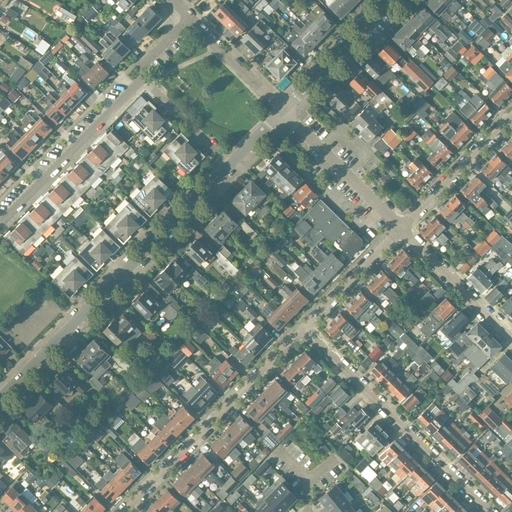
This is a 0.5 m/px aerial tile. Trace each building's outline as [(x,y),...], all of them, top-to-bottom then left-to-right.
[(120,0),(117,4),(124,11),(125,11),(126,11),(131,5),(132,5),(133,4),(136,0),(120,0)] [(232,10),(228,6),(234,0),(226,0),(214,13),(222,21),(232,10)] [(258,14),(268,4),(263,0),(261,0),(253,9),(258,14)] [(274,10),(281,3),(277,0),(273,0),(269,5),(274,10)] [(349,9),(339,0),(332,0),(333,1),(329,5),(341,17),(342,18),(346,13),(345,12),(349,9)] [(357,2),(354,0),(339,0),(349,9),(352,6),(353,7),(357,2)] [(454,13),(440,0),(429,0),(427,2),(439,14),(443,9),(451,16),(454,13)] [(450,3),(452,0),(440,0),(454,13),(457,10),(450,3)] [(504,9),(510,2),(507,0),(503,0),(499,4),(504,9)] [(493,22),(502,12),(493,4),(489,8),(494,13),(489,18),(493,22)] [(229,28),(248,9),(244,5),(241,9),(242,10),(237,15),(232,10),(222,21),(229,28)] [(335,25),(322,13),(324,12),(317,5),(308,14),(326,32),(330,28),(331,29),(335,25)] [(72,24),(77,16),(60,6),(55,14),(72,24)] [(157,23),(163,18),(157,12),(156,13),(150,7),(136,21),(147,32),(156,22),(157,23)] [(420,11),(416,15),(434,33),(438,29),(436,28),(440,24),(435,18),(423,7),(419,10),(420,11)] [(97,11),(94,8),(88,13),(91,16),(97,11)] [(18,14),(10,9),(7,14),(15,19),(18,14)] [(247,25),(244,22),(253,13),(248,9),(229,28),(237,36),(247,25)] [(272,19),(263,11),(258,15),(267,24),(272,19)] [(326,32),(308,14),(305,17),(308,21),(304,25),(319,39),(326,32)] [(434,33),(416,15),(409,22),(420,33),(424,37),(428,32),(432,36),(434,33)] [(511,25),(511,21),(505,15),(501,19),(510,28),(511,25)] [(113,26),(118,21),(115,18),(113,20),(111,17),(108,20),(113,26)] [(491,23),(485,17),(480,22),(486,28),(491,23)] [(272,39),(277,35),(261,19),(240,40),(255,54),(262,47),(264,49),(273,39),(272,39)] [(147,32),(136,21),(127,31),(138,41),(147,32)] [(495,34),(502,27),(496,21),(489,28),(495,34)] [(125,29),(118,22),(114,27),(120,33),(125,29)] [(416,37),(420,33),(409,22),(402,30),(420,48),(423,44),(416,37)] [(485,30),(478,23),(471,29),(479,37),(485,30)] [(319,39),(304,25),(300,29),(294,24),(291,27),(293,29),(312,47),(319,39)] [(120,33),(114,27),(113,27),(111,25),(107,29),(116,37),(120,33)] [(312,47),(293,29),(290,32),(294,35),(289,40),(305,55),(309,51),(308,51),(312,47)] [(494,35),(488,29),(482,35),(488,41),(494,35)] [(420,48),(402,30),(398,34),(397,33),(393,37),(409,52),(414,48),(417,51),(415,52),(421,58),(425,53),(420,48)] [(74,34),(71,38),(82,48),(85,45),(74,34)] [(100,48),(86,34),(81,38),(96,53),(100,48)] [(64,44),(69,38),(66,35),(60,41),(64,44)] [(130,49),(119,38),(114,43),(106,35),(102,38),(122,58),(130,49)] [(293,60),(298,55),(277,35),(272,39),(273,39),(264,49),(270,55),(263,61),(267,65),(267,66),(278,77),(282,77),(287,72),(289,72),(292,69),(291,68),(296,63),(293,60)] [(465,36),(462,39),(468,45),(472,40),(468,36),(465,36)] [(122,58),(102,38),(99,42),(107,50),(103,55),(114,66),(122,58)] [(483,38),(477,44),(483,50),(489,44),(483,38)] [(466,50),(457,42),(451,49),(459,57),(466,50)] [(53,55),(62,46),(59,43),(50,52),(53,55)] [(433,82),(418,67),(410,60),(407,62),(389,44),(385,48),(382,48),(380,51),(379,53),(379,54),(391,66),(395,62),(424,91),(433,82)] [(470,61),(480,52),(473,46),(464,55),(470,61)] [(457,56),(450,49),(444,55),(451,62),(457,56)] [(92,51),(88,55),(95,62),(99,58),(92,51)] [(83,54),(79,59),(82,62),(101,80),(108,73),(97,62),(94,66),(89,62),(90,61),(86,57),(83,54)] [(397,77),(384,65),(381,68),(372,58),(364,67),(374,78),(373,79),(379,86),(388,77),(392,82),(397,77)] [(443,58),(438,64),(443,68),(448,63),(443,58)] [(101,80),(82,62),(79,59),(75,62),(82,69),(78,73),(93,88),(101,80)] [(67,69),(58,60),(54,64),(63,73),(67,69)] [(511,65),(507,61),(499,68),(511,80),(511,65)] [(43,69),(38,65),(34,69),(39,73),(43,69)] [(435,79),(421,65),(418,67),(433,82),(435,79)] [(16,83),(25,72),(19,67),(10,78),(16,83)] [(450,83),(458,73),(452,67),(443,76),(450,83)] [(511,92),(511,88),(503,81),(495,73),(488,81),(506,98),(511,92)] [(381,90),(372,81),(369,84),(359,74),(355,78),(353,78),(351,80),(350,83),(353,86),(352,87),(359,94),(364,89),(373,98),(377,94),(381,90)] [(506,98),(488,81),(481,75),(478,78),(493,92),(488,96),(498,107),(506,98)] [(87,93),(76,83),(72,87),(62,77),(59,81),(60,82),(79,101),(87,93)] [(23,91),(30,83),(25,78),(18,87),(23,91)] [(38,81),(35,85),(39,89),(43,85),(38,81)] [(79,101),(60,82),(57,85),(65,94),(61,98),(72,108),(79,101)] [(0,88),(6,93),(10,88),(4,83),(0,88)] [(346,104),(351,99),(341,90),(330,101),(330,104),(334,108),(336,106),(342,112),(348,105),(346,104)] [(373,120),(385,108),(393,115),(399,109),(381,91),(381,90),(377,94),(373,98),(367,104),(369,105),(350,124),(360,134),(362,132),(373,121),(373,120)] [(20,97),(14,91),(8,97),(14,103),(20,97)] [(72,108),(61,98),(57,101),(49,93),(46,97),(65,115),(72,108)] [(493,112),(483,102),(478,106),(466,94),(463,97),(486,119),(493,112)] [(65,115),(46,97),(42,100),(51,108),(47,113),(57,123),(65,115)] [(465,105),(459,110),(467,118),(468,117),(478,127),(486,119),(463,97),(460,100),(465,105)] [(0,106),(4,110),(10,103),(5,98),(0,102),(0,106)] [(419,112),(427,103),(421,98),(413,106),(419,112)] [(143,130),(158,115),(154,110),(156,108),(149,101),(131,119),(143,130)] [(355,116),(363,109),(358,104),(351,111),(355,116)] [(407,123),(416,113),(411,109),(403,119),(407,123)] [(445,120),(447,123),(466,140),(473,133),(452,112),(445,120)] [(52,129),(41,118),(37,122),(29,114),(25,118),(44,136),(52,129)] [(155,142),(173,124),(165,117),(163,119),(158,115),(143,130),(155,142)] [(44,136),(25,118),(22,121),(30,129),(26,133),(37,144),(44,136)] [(370,141),(385,126),(380,121),(376,124),(373,121),(362,132),(370,141)] [(466,140),(447,123),(444,125),(447,128),(441,134),(447,140),(448,138),(458,148),(466,140)] [(37,144),(26,133),(22,137),(14,129),(11,133),(29,151),(37,144)] [(389,146),(399,137),(391,129),(382,139),(389,146)] [(129,146),(112,130),(108,134),(106,132),(100,138),(119,156),(129,146)] [(403,138),(409,143),(416,136),(410,130),(403,138)] [(453,153),(428,130),(421,137),(424,140),(445,161),(453,153)] [(29,151),(11,133),(7,136),(10,139),(7,143),(12,148),(11,148),(22,159),(29,151)] [(175,162),(191,147),(187,142),(189,140),(181,133),(163,151),(175,162)] [(119,156),(100,138),(95,143),(97,145),(93,150),(109,166),(119,156)] [(389,147),(381,139),(374,147),(382,155),(389,147)] [(445,161),(424,140),(423,140),(419,145),(423,149),(423,148),(431,155),(427,159),(438,169),(445,161)] [(511,144),(509,142),(501,149),(511,160),(511,159),(511,144)] [(187,174),(205,156),(197,149),(195,151),(191,147),(175,162),(187,174)] [(109,166),(93,150),(89,154),(87,152),(81,158),(100,176),(109,166)] [(17,166),(1,151),(0,152),(0,166),(8,174),(17,166)] [(273,177),(285,164),(276,155),(257,174),(261,178),(268,172),(272,176),(273,177)] [(496,155),(488,163),(510,184),(511,181),(511,180),(506,175),(511,169),(496,155)] [(432,174),(417,158),(411,163),(405,157),(402,160),(403,161),(407,164),(425,182),(432,174)] [(100,176),(81,158),(76,163),(78,165),(73,169),(90,186),(100,176)] [(425,182),(407,164),(403,161),(400,164),(411,175),(407,179),(417,189),(425,182)] [(510,184),(488,163),(481,170),(493,183),(501,180),(507,186),(510,184)] [(280,184),(293,171),(285,164),(273,177),(272,176),(266,183),(269,186),(276,180),(280,184)] [(8,174),(0,166),(0,182),(0,183),(8,174)] [(90,186),(73,169),(69,173),(67,171),(62,177),(80,196),(90,186)] [(283,200),(302,180),(293,171),(280,184),(286,190),(280,196),(283,200)] [(174,193),(156,175),(144,187),(160,203),(164,198),(166,200),(174,193)] [(476,175),(468,183),(489,204),(489,203),(494,208),(497,204),(490,197),(489,197),(482,190),(486,186),(476,175)] [(80,196),(62,177),(56,183),(58,185),(54,189),(71,205),(80,196)] [(264,195),(252,183),(243,192),(257,206),(261,203),(259,200),(264,195)] [(489,204),(468,183),(461,191),(471,201),(478,207),(485,214),(490,210),(486,206),(489,204)] [(310,207),(317,200),(315,198),(317,196),(305,184),(291,199),(294,202),(284,212),(288,217),(295,210),(294,210),(301,203),(306,207),(308,205),(310,207)] [(160,203),(144,187),(132,199),(150,217),(158,209),(156,207),(160,203)] [(71,205),(54,189),(50,193),(48,191),(42,197),(61,215),(71,205)] [(257,206),(243,192),(234,201),(246,213),(252,207),(254,210),(257,206)] [(460,212),(466,206),(455,196),(448,204),(466,222),(471,227),(473,224),(460,212)] [(61,215),(42,197),(37,202),(39,204),(35,208),(51,225),(61,215)] [(321,200),(304,217),(292,229),(302,239),(310,247),(322,235),(331,244),(334,241),(339,245),(353,231),(321,200)] [(147,220),(129,202),(117,214),(133,230),(137,225),(139,228),(147,220)] [(466,222),(448,204),(440,212),(450,222),(451,222),(453,224),(458,224),(460,222),(462,225),(466,222)] [(266,205),(261,210),(265,215),(271,209),(266,205)] [(51,225),(35,208),(31,213),(29,211),(23,216),(42,235),(51,225)] [(265,215),(261,210),(257,214),(262,218),(265,215)] [(82,214),(80,215),(86,220),(90,216),(84,211),(82,214)] [(258,235),(246,223),(241,219),(236,224),(224,211),(215,220),(228,232),(233,227),(238,232),(242,229),(253,240),(258,235)] [(133,230),(117,214),(105,226),(123,244),(131,236),(129,234),(133,230)] [(42,235),(23,216),(18,222),(20,224),(16,228),(32,244),(42,235)] [(441,232),(445,227),(435,217),(427,225),(445,243),(448,240),(441,232)] [(228,232),(215,220),(207,229),(221,244),(225,240),(222,238),(228,232)] [(445,243),(427,225),(420,233),(430,243),(435,238),(442,246),(445,243)] [(32,244),(16,228),(11,232),(9,230),(4,236),(22,254),(32,244)] [(120,247),(102,229),(90,241),(106,257),(110,253),(113,255),(120,247)] [(292,230),(287,235),(291,239),(296,235),(292,230)] [(511,236),(505,230),(500,235),(502,237),(510,244),(511,241),(511,236)] [(363,244),(363,243),(362,243),(362,241),(362,240),(361,240),(353,231),(339,245),(350,256),(351,255),(352,256),(354,254),(354,252),(362,244),(363,244)] [(489,235),(485,239),(492,245),(496,241),(489,235)] [(502,237),(496,243),(508,253),(509,251),(511,253),(511,245),(510,244),(502,237)] [(106,257),(90,241),(88,238),(76,250),(97,271),(104,263),(102,261),(106,257)] [(215,257),(207,249),(205,250),(196,241),(186,250),(200,264),(206,258),(210,262),(215,257)] [(487,251),(480,243),(473,248),(481,257),(487,251)] [(496,243),(490,248),(502,259),(508,253),(496,243)] [(230,253),(223,246),(219,251),(226,258),(230,253)] [(279,251),(275,247),(267,254),(281,268),(286,263),(277,254),(279,251)] [(313,250),(316,253),(335,271),(338,268),(339,269),(343,265),(342,264),(331,253),(327,257),(316,247),(313,250)] [(423,276),(417,271),(416,272),(408,265),(413,260),(403,250),(395,257),(418,280),(423,276)] [(241,273),(226,258),(219,251),(216,254),(219,259),(217,261),(235,279),(241,273)] [(471,266),(480,257),(475,252),(466,261),(471,266)] [(335,271),(316,253),(313,257),(321,264),(317,268),(328,280),(332,275),(335,271)] [(94,274),(75,256),(64,268),(80,284),(84,280),(86,282),(94,274)] [(494,265),(474,286),(481,294),(493,282),(488,278),(497,269),(498,270),(502,265),(509,258),(507,256),(500,263),(499,262),(496,264),(494,265)] [(418,280),(395,257),(387,265),(398,275),(402,270),(410,278),(409,280),(414,285),(418,280)] [(474,286),(494,265),(496,264),(491,259),(480,270),(477,267),(466,278),(474,286)] [(36,260),(32,264),(35,267),(38,270),(42,266),(39,263),(36,260)] [(188,273),(175,261),(172,264),(171,263),(165,269),(179,283),(188,273)] [(287,275),(275,263),(271,267),(283,279),(287,275)] [(463,275),(470,268),(465,263),(458,270),(463,275)] [(328,280),(317,268),(313,272),(305,265),(302,268),(320,286),(323,283),(324,284),(328,280)] [(320,286),(302,268),(299,266),(293,271),(300,278),(299,280),(313,294),(313,293),(314,294),(318,290),(317,290),(320,286)] [(80,284),(64,268),(52,280),(70,298),(78,290),(75,288),(80,284)] [(206,281),(193,268),(190,271),(195,277),(194,279),(201,286),(206,281)] [(179,283),(165,269),(159,275),(160,276),(156,280),(169,293),(179,283)] [(382,271),(374,279),(392,297),(395,300),(398,297),(387,286),(392,281),(382,271)] [(270,277),(266,281),(273,289),(277,284),(270,277)] [(395,300),(392,297),(374,279),(366,287),(377,297),(382,292),(389,299),(389,300),(395,305),(398,302),(395,300)] [(243,280),(235,287),(240,292),(247,285),(243,280)] [(503,295),(499,291),(507,283),(503,280),(485,297),(493,305),(503,295)] [(307,299),(297,289),(292,293),(285,286),(281,289),(300,307),(303,304),(304,305),(308,301),(307,300),(307,299)] [(438,299),(444,292),(441,288),(434,295),(438,299)] [(300,307),(281,289),(278,293),(286,300),(282,304),(293,316),(298,311),(297,310),(300,307)] [(374,314),(379,308),(372,301),(371,302),(361,292),(353,300),(378,325),(381,322),(374,314)] [(178,311),(165,299),(161,303),(162,304),(160,305),(151,297),(150,299),(144,293),(140,297),(138,296),(134,301),(135,302),(134,303),(143,311),(141,312),(147,317),(148,316),(152,320),(155,320),(158,317),(159,314),(163,310),(166,312),(164,315),(171,322),(179,313),(178,311)] [(430,294),(423,301),(428,307),(436,299),(435,299),(431,295),(430,294)] [(177,304),(178,302),(172,295),(171,296),(169,295),(165,299),(178,311),(181,308),(177,304)] [(507,316),(511,311),(511,297),(500,308),(507,316)] [(227,298),(222,304),(227,308),(232,302),(227,298)] [(431,319),(420,331),(428,338),(445,321),(444,320),(455,309),(450,304),(450,301),(448,300),(446,300),(445,299),(434,310),(428,316),(431,319)] [(378,325),(353,300),(345,308),(355,318),(358,322),(366,321),(367,320),(375,328),(378,325)] [(242,301),(236,307),(242,312),(244,311),(252,319),(256,315),(248,306),(242,301)] [(293,316),(282,304),(278,308),(270,301),(267,304),(285,322),(288,319),(289,320),(293,316)] [(285,322),(267,304),(263,308),(271,315),(267,319),(278,330),(278,329),(279,330),(282,327),(281,326),(285,322)] [(458,332),(469,321),(460,312),(442,329),(447,333),(453,328),(458,332)] [(340,314),(332,321),(350,339),(359,330),(351,323),(350,324),(340,314)] [(141,333),(140,331),(141,331),(131,322),(131,323),(123,315),(116,323),(114,321),(104,331),(123,349),(134,338),(136,339),(141,333)] [(332,321),(324,329),(335,339),(340,335),(347,342),(345,344),(352,351),(357,346),(350,339),(332,321)] [(394,322),(386,330),(396,339),(403,331),(394,322)] [(272,337),(269,334),(270,333),(266,329),(265,330),(258,323),(257,323),(249,332),(249,333),(263,347),(272,337)] [(458,358),(484,331),(477,324),(467,334),(464,331),(454,341),(447,347),(458,358)] [(198,326),(189,335),(193,340),(202,331),(198,326)] [(157,338),(148,329),(144,333),(152,342),(157,338)] [(470,361),(492,339),(484,331),(458,358),(461,361),(465,356),(470,361)] [(263,347),(249,333),(246,333),(243,337),(243,339),(246,343),(244,345),(254,355),(263,347)] [(405,333),(400,337),(405,342),(409,337),(405,333)] [(477,369),(500,347),(492,339),(470,361),(477,369)] [(196,349),(187,340),(178,348),(188,357),(196,349)] [(0,354),(2,353),(1,353),(6,348),(8,350),(8,349),(0,341),(0,354)] [(111,357),(108,353),(94,341),(85,350),(103,367),(106,370),(111,365),(107,361),(111,357)] [(245,365),(254,355),(244,345),(239,351),(234,346),(228,351),(234,357),(235,356),(237,358),(237,359),(241,363),(242,362),(245,365)] [(414,351),(420,357),(425,351),(420,345),(414,351)] [(377,346),(369,355),(375,361),(383,352),(377,346)] [(186,356),(176,347),(165,358),(174,367),(186,356)] [(416,354),(409,347),(405,351),(412,358),(416,354)] [(397,359),(404,352),(400,349),(393,356),(397,359)] [(103,367),(85,350),(76,359),(89,372),(94,368),(98,372),(103,367)] [(321,368),(304,352),(298,358),(297,358),(295,360),(295,361),(294,363),(305,374),(311,368),(317,373),(321,368)] [(117,353),(113,358),(122,367),(126,371),(130,367),(127,363),(117,353)] [(424,361),(417,354),(413,358),(420,365),(424,361)] [(479,379),(477,382),(492,397),(508,381),(509,382),(510,382),(510,381),(511,379),(511,361),(504,354),(503,355),(504,355),(493,365),(492,366),(493,366),(479,379)] [(237,371),(225,360),(221,364),(214,357),(211,360),(230,379),(233,376),(234,376),(237,373),(237,372),(237,371)] [(377,380),(395,361),(392,357),(385,364),(381,360),(369,372),(377,380)] [(365,370),(372,362),(367,358),(360,365),(365,370)] [(230,379),(211,360),(208,363),(212,367),(209,371),(211,374),(210,375),(222,386),(223,386),(224,386),(227,383),(226,382),(230,379)] [(396,375),(392,371),(399,364),(395,361),(377,380),(384,387),(396,375)] [(431,368),(424,361),(420,366),(426,372),(431,368)] [(299,380),(305,374),(294,363),(292,364),(291,364),(289,366),(289,367),(283,374),(300,390),(305,385),(299,380)] [(159,365),(154,371),(168,385),(174,380),(159,365)] [(89,386),(83,381),(81,384),(69,371),(66,373),(64,371),(54,382),(64,391),(64,392),(64,393),(64,394),(65,395),(66,395),(66,396),(68,396),(69,396),(70,396),(71,395),(72,394),(72,393),(73,392),(73,391),(72,390),(72,389),(71,388),(74,385),(82,393),(89,386)] [(391,394),(410,375),(406,372),(399,379),(396,375),(384,387),(391,394)] [(439,378),(434,372),(430,376),(435,381),(439,378)] [(411,374),(410,375),(391,394),(399,402),(414,387),(410,383),(411,381),(413,383),(416,379),(411,374)] [(217,393),(200,376),(196,379),(199,382),(194,388),(197,391),(208,402),(217,393)] [(103,386),(94,377),(89,381),(99,390),(103,386)] [(326,394),(337,384),(330,377),(320,388),(326,394)] [(465,388),(472,381),(468,377),(466,379),(465,377),(452,389),(458,395),(465,388)] [(271,385),(268,388),(287,406),(290,403),(286,399),(291,393),(287,389),(286,390),(276,381),(275,381),(274,380),(271,384),(271,385)] [(317,414),(331,399),(339,407),(350,396),(339,386),(329,397),(327,396),(313,410),(317,414)] [(442,392),(445,395),(451,389),(448,386),(442,392)] [(410,412),(427,395),(419,387),(412,394),(402,404),(406,408),(406,409),(407,411),(409,411),(410,412)] [(287,406),(268,388),(265,391),(264,391),(260,395),(272,406),(276,402),(288,414),(292,411),(287,406)] [(485,410),(465,388),(458,395),(478,417),(485,410)] [(208,402),(197,391),(192,397),(187,393),(184,396),(199,411),(208,402)] [(315,405),(302,392),(298,396),(311,409),(315,405)] [(455,402),(460,398),(457,394),(452,399),(455,402)] [(48,424),(40,416),(45,411),(46,412),(51,407),(62,417),(66,412),(70,417),(72,415),(53,397),(48,402),(41,395),(25,411),(35,421),(34,423),(42,430),(48,424)] [(268,410),(272,406),(260,395),(256,399),(257,400),(254,403),(272,421),(276,418),(268,410)] [(462,412),(468,406),(464,402),(458,408),(462,412)] [(272,421),(254,403),(251,406),(250,406),(246,410),(247,410),(246,411),(257,422),(261,417),(269,425),(272,421)] [(308,410),(301,403),(296,407),(303,414),(308,410)] [(424,427),(440,411),(432,403),(416,420),(424,427)] [(184,427),(194,417),(184,407),(178,414),(173,409),(169,412),(184,427)] [(334,435),(349,419),(350,421),(341,430),(346,434),(355,426),(358,429),(369,418),(368,416),(368,415),(366,412),(364,413),(361,410),(358,413),(352,407),(330,431),(334,435)] [(337,420),(345,412),(341,408),(334,416),(337,420)] [(502,422),(488,408),(479,417),(493,431),(502,422)] [(432,435),(442,424),(448,419),(440,411),(424,427),(432,435)] [(106,420),(113,427),(121,419),(114,412),(106,420)] [(184,427),(169,412),(166,416),(164,414),(159,419),(176,435),(184,427)] [(478,418),(473,413),(469,416),(475,422),(478,418)] [(247,431),(251,427),(240,416),(240,417),(239,416),(235,420),(236,421),(233,424),(251,442),(255,439),(247,431)] [(484,424),(478,418),(475,422),(481,428),(484,424)] [(176,435),(159,419),(154,424),(156,426),(151,431),(166,446),(176,435)] [(24,445),(30,439),(31,440),(32,439),(15,422),(6,432),(12,438),(6,445),(20,459),(26,452),(23,449),(24,447),(24,445)] [(106,422),(101,427),(114,439),(119,435),(106,422)] [(364,449),(382,430),(381,429),(381,427),(379,425),(378,426),(374,422),(356,441),(364,449)] [(439,443),(455,426),(452,423),(446,429),(442,424),(432,435),(439,443)] [(251,442),(233,424),(230,427),(229,427),(225,431),(237,442),(240,438),(248,446),(251,442)] [(447,450),(463,434),(465,431),(462,428),(459,431),(455,426),(439,443),(447,450)] [(511,429),(502,439),(506,443),(507,444),(511,438),(511,429)] [(372,456),(390,438),(387,435),(387,433),(385,431),(383,431),(382,430),(364,449),(372,456)] [(166,446),(151,431),(143,440),(157,454),(166,446)] [(233,446),(237,442),(225,431),(221,435),(222,435),(219,439),(237,456),(240,453),(233,446)] [(280,441),(270,431),(266,436),(276,446),(280,441)] [(463,434),(447,450),(455,458),(471,442),(467,438),(470,436),(465,431),(463,434)] [(491,442),(496,436),(493,434),(488,440),(491,442)] [(276,446),(266,436),(261,440),(271,450),(276,446)] [(237,456),(219,439),(215,442),(215,441),(211,445),(212,446),(211,446),(222,457),(226,453),(233,460),(237,456)] [(157,454),(143,440),(139,444),(144,448),(138,454),(148,464),(157,454)] [(392,459),(403,449),(395,441),(379,457),(387,465),(392,459)] [(500,442),(493,449),(496,451),(503,444),(500,442)] [(506,443),(500,449),(507,456),(511,451),(511,448),(507,444),(506,443)] [(476,458),(472,453),(477,448),(474,444),(458,461),(466,468),(476,458)] [(329,451),(324,445),(320,448),(325,454),(329,451)] [(82,446),(78,450),(82,455),(87,450),(82,446)] [(265,447),(261,451),(265,456),(270,451),(265,447)] [(0,463),(7,456),(12,461),(16,457),(10,451),(7,454),(1,448),(0,449),(0,463)] [(353,458),(344,449),(338,455),(347,464),(353,458)] [(396,470),(410,456),(403,449),(392,459),(387,465),(390,468),(392,466),(396,470)] [(473,476),(489,460),(482,452),(476,458),(466,468),(473,476)] [(140,471),(121,453),(121,454),(118,454),(116,457),(115,459),(114,460),(121,467),(133,478),(136,475),(137,475),(139,473),(139,472),(140,471)] [(209,469),(213,465),(203,455),(202,455),(198,459),(195,462),(214,481),(217,477),(209,469)] [(368,466),(373,460),(369,456),(366,459),(364,458),(353,469),(359,475),(368,466)] [(408,474),(418,464),(410,456),(396,470),(394,472),(402,480),(408,474)] [(481,484),(497,467),(493,463),(496,460),(493,456),(489,460),(473,476),(481,484)] [(262,475),(270,466),(265,461),(257,470),(262,475)] [(75,473),(64,462),(59,467),(70,478),(75,473)] [(214,481),(195,462),(192,466),(191,465),(187,470),(198,480),(201,483),(205,479),(210,484),(214,481)] [(410,487),(415,482),(426,471),(418,464),(408,474),(412,479),(406,484),(410,487)] [(238,471),(235,468),(230,473),(239,482),(249,471),(244,465),(238,471)] [(368,484),(375,477),(377,475),(368,466),(359,475),(368,484)] [(133,478),(121,467),(113,474),(125,486),(126,485),(127,486),(129,483),(129,482),(133,478)] [(488,491),(504,475),(497,467),(481,484),(488,491)] [(125,486),(113,474),(109,470),(101,477),(118,493),(121,490),(122,490),(125,487),(125,486)] [(194,484),(198,480),(187,470),(183,474),(184,474),(180,478),(199,496),(202,492),(194,484)] [(418,495),(434,479),(426,471),(415,482),(420,486),(414,492),(418,495)] [(32,474),(26,480),(30,483),(35,478),(32,474)] [(52,474),(44,482),(51,489),(59,481),(52,474)] [(251,484),(256,479),(252,475),(247,480),(251,484)] [(359,480),(354,475),(350,479),(355,484),(359,480)] [(496,499),(511,482),(504,475),(488,491),(496,499)] [(297,498),(285,486),(288,483),(281,476),(270,487),(274,491),(289,506),(297,498)] [(118,493),(101,477),(94,485),(110,501),(111,500),(112,500),(115,498),(115,496),(118,493)] [(383,484),(375,477),(368,484),(375,491),(383,484)] [(5,478),(0,483),(0,493),(10,483),(5,478)] [(199,496),(180,478),(178,480),(177,480),(173,484),(173,485),(187,498),(191,494),(196,499),(199,496)] [(228,494),(237,484),(231,478),(221,488),(228,494)] [(364,485),(359,480),(355,484),(360,489),(364,485)] [(429,506),(445,490),(436,482),(420,498),(429,506)] [(504,506),(511,498),(511,482),(496,499),(504,506)] [(9,504),(20,492),(13,485),(2,497),(2,498),(5,501),(6,501),(9,504)] [(326,507),(343,494),(336,485),(319,498),(326,507)] [(228,494),(221,488),(216,493),(222,500),(228,494)] [(179,502),(167,490),(167,491),(166,491),(164,493),(164,494),(160,498),(172,510),(179,502)] [(434,511),(437,511),(452,497),(445,490),(429,506),(434,511)] [(45,491),(38,498),(41,501),(48,494),(45,491)] [(274,491),(266,498),(279,511),(282,511),(289,506),(274,491)] [(391,506),(399,498),(392,491),(384,499),(391,506)] [(16,511),(28,500),(20,492),(9,504),(12,507),(12,508),(15,511),(16,511)] [(330,511),(337,511),(349,502),(343,494),(326,507),(330,511)] [(104,507),(93,495),(85,503),(94,511),(99,511),(100,511),(102,511),(104,509),(104,507)] [(231,504),(236,499),(232,495),(227,500),(231,504)] [(263,495),(255,503),(260,507),(264,511),(279,511),(266,498),(263,495)] [(94,511),(85,503),(79,496),(76,500),(82,506),(78,510),(79,511),(94,511)] [(452,511),(460,505),(452,497),(437,511),(452,511)] [(169,511),(172,510),(160,498),(157,501),(156,501),(154,504),(154,505),(153,505),(159,511),(169,511)] [(30,511),(36,507),(39,503),(36,500),(32,504),(28,500),(16,511),(17,511),(16,511),(30,511)] [(403,506),(398,501),(393,506),(398,511),(403,506)] [(354,511),(355,511),(348,503),(350,502),(349,502),(337,511),(354,511)]
